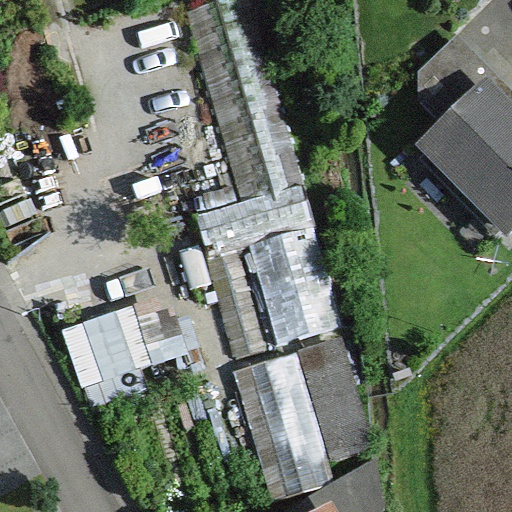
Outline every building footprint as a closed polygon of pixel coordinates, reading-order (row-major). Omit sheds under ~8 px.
[(250,0),(237,0),(190,14),(246,207),(193,223),(204,261),(317,229),(250,0)] [(511,127),(481,96),(413,162),(494,245),(511,227),(511,127)] [(250,253),(278,348),(342,329),(314,234),(250,253)] [(238,256),(209,264),(234,359),(264,351),(238,256)] [(229,360),(204,267),(174,275),(199,368),(229,360)] [(89,395),(159,375),(141,311),(71,331),(89,395)] [(332,487),(295,358),(234,375),(272,504),(332,487)]
